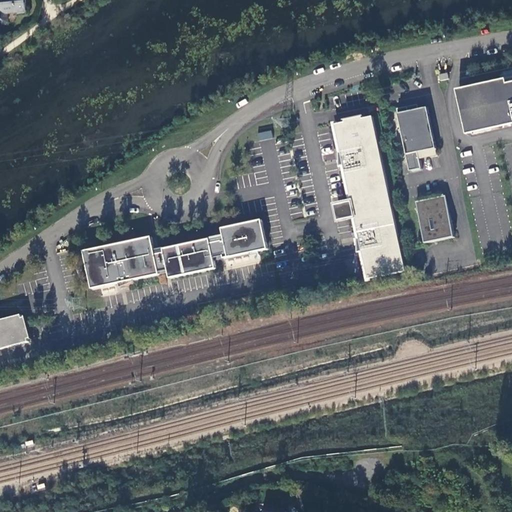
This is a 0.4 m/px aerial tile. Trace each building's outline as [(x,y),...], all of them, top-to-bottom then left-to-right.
[(26,8),(25,0),(0,0),(0,24),(5,25),(8,22),(7,14),(15,13),(15,9),(26,8)] [(502,77),(503,82),(510,81),(511,84),(511,83),(511,70),(506,72),(502,77)] [(511,83),(511,84),(510,81),(503,82),(461,92),(469,133),(511,123),(511,83)] [(437,148),(428,107),(410,111),(409,106),(399,108),(412,171),(423,169),(420,152),(437,148)] [(409,271),(375,117),(366,119),(365,117),(347,121),(347,123),(338,125),(344,152),(342,152),(343,167),(347,167),(352,200),(336,205),(339,221),(356,218),(363,239),(359,239),(360,253),(365,252),(371,280),(409,271)] [(271,131),(257,133),(258,140),(272,138),(271,131)] [(448,195),(419,202),(428,243),(457,237),(448,195)] [(213,240),(194,244),(202,274),(219,270),(217,259),(226,257),(227,261),(271,250),(265,220),(240,226),(225,229),(227,241),(214,244),(213,240)] [(173,280),(178,279),(171,249),(167,250),(167,254),(158,256),(155,238),(152,239),(122,246),(113,247),(88,253),(95,289),(121,284),(123,290),(137,284),(136,281),(163,276),(163,273),(172,271),(173,280)] [(194,244),(171,249),(178,279),(202,274),(194,244)] [(0,351),(32,343),(32,340),(35,340),(29,319),(26,320),(25,316),(2,323),(1,318),(0,317),(0,351)]
